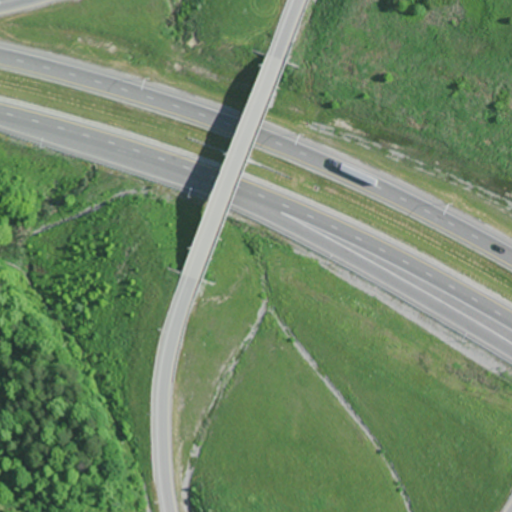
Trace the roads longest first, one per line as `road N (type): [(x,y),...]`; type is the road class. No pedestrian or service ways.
road 1 (motorway): [(0,116),(269,205),(511,327)]
road 2 (motorway): [(511,255),(308,155),(159,99),(0,55)]
road 3 (motorway): [(219,186),(511,350)]
road 4 (motorway): [(202,276),(167,415),(170,511)]
road 5 (motorway): [(279,53),(202,276)]
